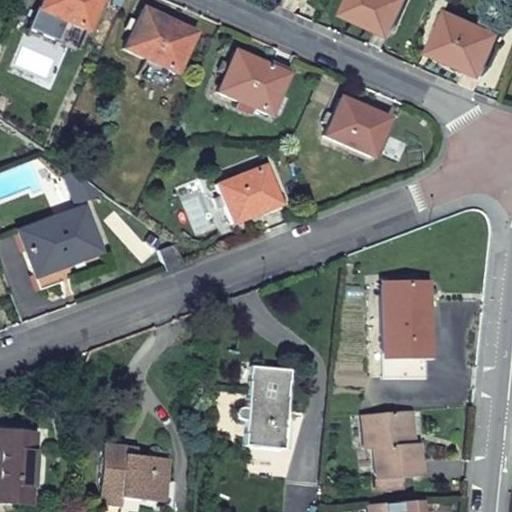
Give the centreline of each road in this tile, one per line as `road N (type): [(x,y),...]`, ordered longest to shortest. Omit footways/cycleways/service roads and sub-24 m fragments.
road 1 (residential): [(0,365),(511,167)]
road 2 (residential): [(214,0),(457,105),(511,151)]
road 3 (residential): [(511,277),(485,511)]
